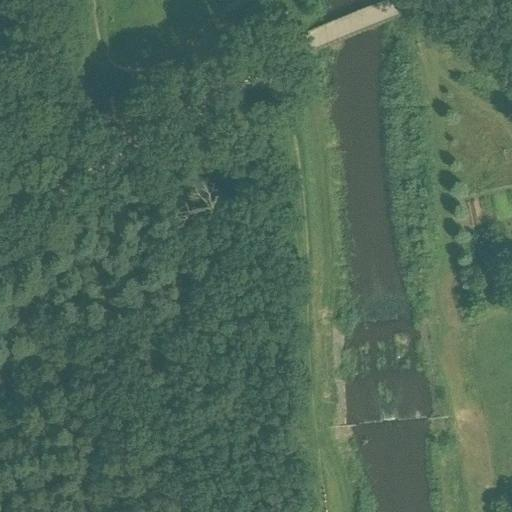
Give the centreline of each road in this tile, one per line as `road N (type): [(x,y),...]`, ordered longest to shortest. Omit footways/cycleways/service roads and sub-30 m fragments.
road 1 (track): [(291,57),(316,82),(331,271),(328,428),(342,511)]
road 2 (track): [(281,63),(324,511)]
road 3 (track): [(74,171),(110,312),(191,511)]
road 4 (track): [(305,45),(74,171)]
road 5 (track): [(281,63),(260,40),(147,74),(109,70),(94,44),(91,0)]
road 6 (track): [(39,0),(70,156)]
